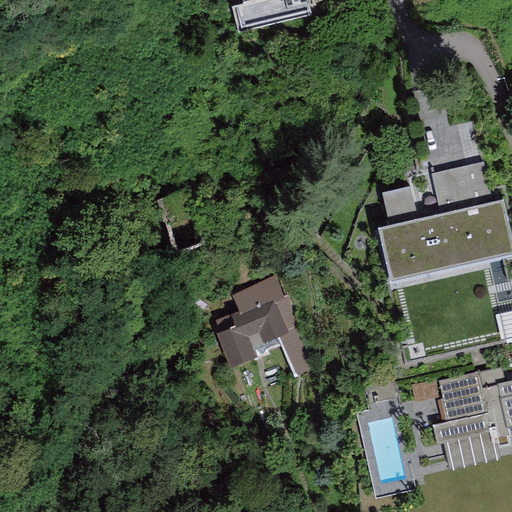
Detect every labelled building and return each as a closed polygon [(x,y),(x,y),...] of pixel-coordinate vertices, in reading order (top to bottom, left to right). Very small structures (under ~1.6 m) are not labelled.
[(479,165),(432,175),(440,217),(418,221),(410,188),(382,194),(390,231),(379,234),(390,285),(511,258),(511,254),(501,205),(488,208),(479,165)] [(162,200),(182,256),(210,244),(194,193),(162,200)] [(275,276),(231,296),(238,311),(215,320),(219,333),(216,334),(229,370),(256,359),(255,357),(281,347),(277,337),(297,328),(300,327),(287,296),(283,298),(275,276)] [(315,369),(297,328),(277,337),(281,347),(294,378),(315,369)] [(492,435),(511,430),(511,384),(481,391),(477,372),(411,386),(415,404),(439,399),(444,425),(431,427),(436,448),(442,446),(449,477),(498,466),(492,435)]
